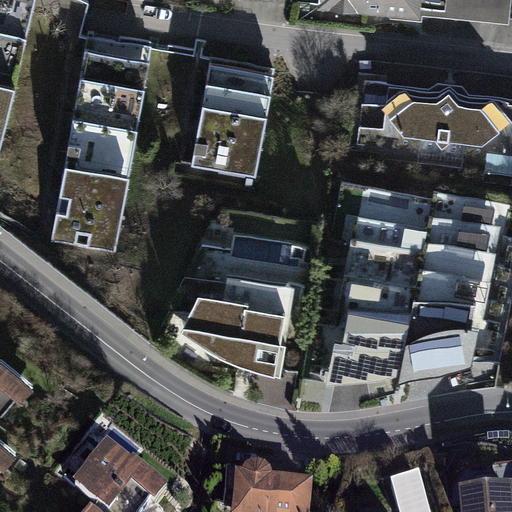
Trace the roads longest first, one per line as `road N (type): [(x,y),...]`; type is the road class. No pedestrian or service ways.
road 1 (secondary): [(0,260),(166,388),(238,424),(322,438),(511,410)]
road 2 (residential): [(511,64),(110,0)]
